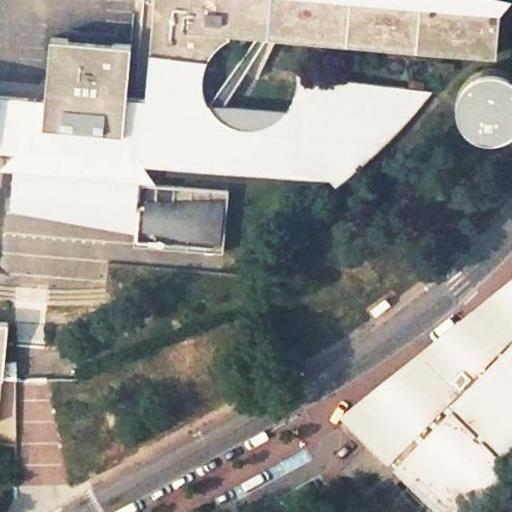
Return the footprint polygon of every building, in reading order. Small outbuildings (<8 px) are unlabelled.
[(0,150),(34,153),(141,161),(326,176),(334,181),(363,162),(388,142),(410,124),(429,104),(441,91),(303,72),(304,79),(304,85),(303,95),(300,103),(294,112),(209,106),(206,98),(205,89),(205,79),(206,71),(210,60),(215,50),(222,42),(229,36),(227,30),(496,55),(501,0),(153,0),(144,97),(127,96),(131,44),(51,37),(50,48),(45,102),(0,98),(0,150)] [(504,74),(496,72),(487,72),(479,75),(472,80),(466,87),(463,95),(462,104),(464,112),(468,120),(474,126),(481,131),(490,133),(499,133),(507,130),(511,126),(511,78),(504,74)] [(141,161),(34,153),(27,236),(134,245),(139,183),(141,161)] [(134,245),(223,253),(229,190),(184,187),(139,183),(134,245)] [(511,285),(346,422),(438,511),(469,511),(511,468),(511,285)] [(4,326),(0,325),(0,396),(2,378),(15,379),(16,365),(0,364),(4,326)]
